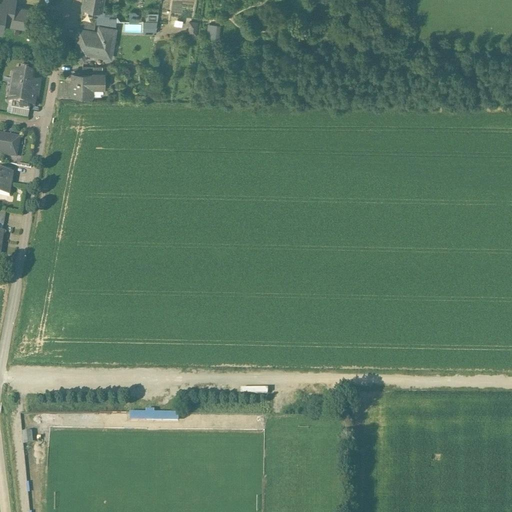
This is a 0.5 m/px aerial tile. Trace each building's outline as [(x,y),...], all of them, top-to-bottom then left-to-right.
[(0,0),(0,30),(0,31),(1,25),(24,29),(27,9),(12,6),(13,0),(0,0)] [(83,0),(82,7),(82,8),(92,10),(100,11),(102,0),(83,0)] [(92,10),(82,8),(82,7),(81,7),(79,21),(95,21),(96,15),(92,15),(92,10)] [(95,21),(79,21),(78,27),(94,29),(95,21)] [(159,22),(142,22),(142,33),(159,34),(159,22)] [(197,23),(190,22),(188,34),(195,35),(197,23)] [(98,33),(83,30),(82,34),(78,33),(74,58),(83,60),(85,49),(91,50),(90,54),(109,57),(114,30),(99,27),(98,33)] [(37,69),(19,66),(18,72),(36,75),(37,69)] [(94,66),(82,66),(81,74),(91,74),(91,75),(93,75),(93,74),(94,66)] [(18,72),(15,72),(13,87),(36,91),(39,76),(36,75),(18,72)] [(71,84),(103,84),(103,74),(93,74),(93,75),(91,75),(91,74),(81,74),(72,74),(71,84)] [(103,84),(71,84),(71,95),(91,96),(91,87),(103,87),(103,84)] [(146,85),(133,84),(132,99),(145,100),(146,85)] [(36,91),(13,87),(10,102),(13,103),(31,106),(34,107),(36,91)] [(31,106),(13,103),(12,109),(30,112),(31,106)] [(0,135),(0,154),(16,158),(19,140),(19,139),(0,135)] [(12,174),(0,171),(0,195),(7,197),(12,174)] [(181,412),(132,412),(132,421),(181,422),(181,412)]
